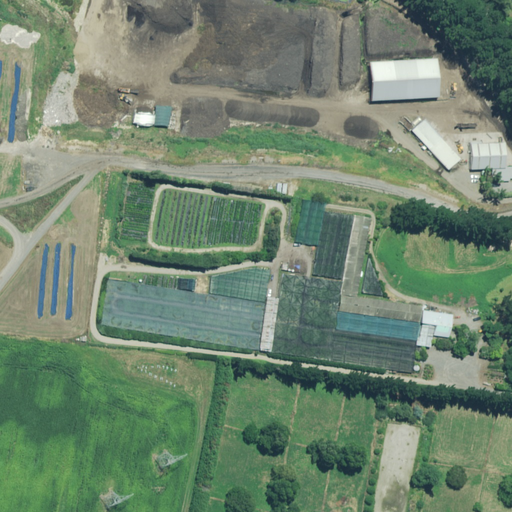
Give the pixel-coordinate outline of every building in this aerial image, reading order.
[(437,97),(436,59),(369,62),(371,101),(437,97)] [(424,120),(413,130),(450,170),(461,159),(424,120)] [(500,179),(500,182),(511,181),(511,178),(511,167),(505,168),(504,142),(471,144),(472,170),(493,169),(494,180),(500,179)] [(310,204),(301,203),(297,237),(305,238),(310,204)] [(322,210),(314,209),(309,241),(317,242),(322,210)] [(449,337),(452,315),(421,310),(421,306),(359,297),(359,296),(370,215),(355,213),(343,294),(341,310),(419,321),(419,322),(419,323),(416,344),(430,346),(432,335),(449,337)]
